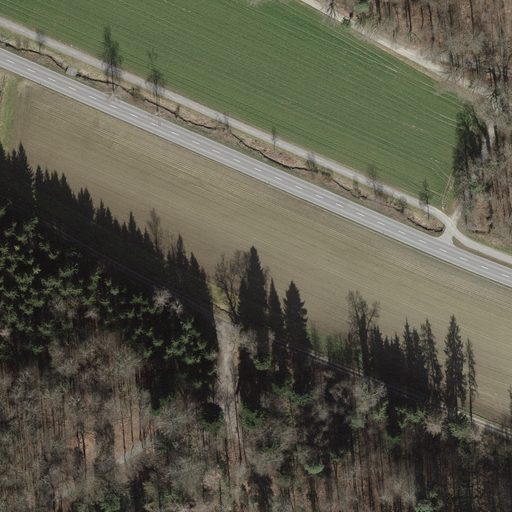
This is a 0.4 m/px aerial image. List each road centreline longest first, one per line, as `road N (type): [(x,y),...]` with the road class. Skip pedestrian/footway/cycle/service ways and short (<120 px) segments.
road 1 (track): [(0,199),(227,324),(511,439)]
road 2 (tertiary): [(0,56),(511,279)]
road 3 (track): [(511,106),(304,0)]
road 4 (track): [(222,386),(128,457),(28,511)]
road 5 (track): [(227,324),(225,375),(198,472),(202,511)]
road 6 (track): [(222,386),(280,511)]
